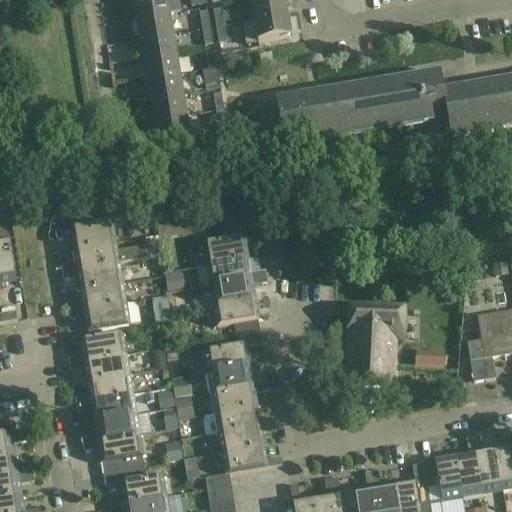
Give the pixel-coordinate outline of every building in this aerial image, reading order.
[(140,0),(133,1),(137,23),(169,18),(166,0),(140,0)] [(271,0),(251,3),(254,24),(287,18),(284,0),(271,0)] [(215,11),(218,29),(225,28),(222,10),(215,11)] [(201,14),(204,32),(211,30),(208,12),(201,14)] [(137,23),(140,44),(173,38),(169,18),(137,23)] [(291,40),(287,18),(254,24),(258,45),(291,40)] [(227,44),(225,28),(218,29),(220,45),(227,44)] [(214,46),(211,30),(204,32),(207,47),(214,46)] [(176,59),(173,38),(140,44),(144,64),(176,59)] [(208,55),(211,73),(218,71),(215,54),(208,55)] [(273,67),(273,64),(272,59),(272,56),(260,58),(260,60),(261,68),(273,67)] [(144,64),(147,84),(180,79),(176,59),(144,64)] [(221,87),(218,71),(211,73),(203,74),(205,90),(221,87)] [(494,92),(476,94),(475,86),(464,88),(465,96),(444,99),(441,76),(430,78),(431,83),(393,89),(392,81),(381,83),(383,91),(365,94),(364,86),(353,88),(354,96),(337,99),(336,90),(326,92),(327,101),(310,104),(308,95),(297,97),(299,106),(277,109),(284,151),(425,127),(433,175),(456,171),(451,141),(511,131),(511,88),(505,90),(503,81),(493,83),(494,92)] [(147,84),(151,105),(183,99),(180,79),(147,84)] [(225,113),(222,96),(214,97),(217,115),(225,113)] [(151,105),(154,125),(187,120),(183,99),(151,105)] [(225,113),(217,115),(219,130),(227,129),(225,113)] [(190,141),(187,120),(154,125),(158,146),(190,141)] [(70,233),(55,235),(56,243),(72,240),(74,254),(115,247),(111,226),(130,227),(129,220),(71,216),(74,232),(70,233)] [(145,230),(154,228),(152,217),(143,219),(145,230)] [(0,226),(0,285),(16,283),(7,225),(0,226)] [(194,238),(193,227),(182,228),(183,239),(194,238)] [(169,229),(157,230),(158,241),(170,240),(169,229)] [(204,248),(208,269),(249,262),(247,249),(262,246),(261,238),(204,248)] [(115,247),(74,254),(76,267),(60,270),(61,276),(118,267),(149,262),(147,250),(116,255),(115,247)] [(211,289),(268,280),(267,272),(251,275),(249,262),(208,269),(211,289)] [(506,265),(493,267),(495,279),(508,276),(506,265)] [(78,280),(81,294),(122,287),(118,267),(61,276),(63,283),(78,280)] [(185,292),(182,275),(165,278),(167,295),(185,292)] [(211,289),(215,309),(256,303),(253,289),(269,286),(268,280),(211,289)] [(68,316),(84,314),(125,307),(122,287),(81,294),(83,307),(67,310),(68,316)] [(188,313),(185,295),(167,298),(170,316),(188,313)] [(168,310),(166,299),(152,302),(154,313),(168,310)] [(234,327),(236,339),(261,335),(256,303),(215,309),(218,330),(234,327)] [(125,307),(84,314),(68,316),(69,323),(83,321),(85,321),(87,335),(129,328),(125,307)] [(346,391),(364,392),(394,392),(395,343),(403,343),(404,313),(349,311),(346,391)] [(2,325),(17,322),(15,313),(0,315),(2,325)] [(505,358),(511,356),(511,314),(498,317),(505,358)] [(492,360),(505,358),(498,317),(477,321),(481,344),(467,347),(474,385),(496,381),(492,360)] [(261,335),(236,339),(238,350),(206,355),(209,377),(251,370),(247,349),(263,346),(261,335)] [(81,344),(83,358),(68,361),(69,368),(126,358),(122,337),(81,344)] [(151,354),(153,365),(165,363),(163,352),(151,354)] [(414,354),(414,371),(444,370),(444,354),(414,354)] [(86,372),(88,385),(129,379),(126,358),(69,368),(70,375),(86,372)] [(253,383),(251,370),(209,377),(213,397),(269,388),(268,380),(253,383)] [(132,398),(129,379),(88,385),(90,399),(75,401),(76,408),(132,398)] [(172,383),(175,403),(189,400),(185,381),(172,383)] [(213,397),(216,417),(257,410),(255,397),(270,394),(269,388),(213,397)] [(146,398),(147,407),(154,406),(152,396),(146,398)] [(159,399),(161,413),(174,410),(172,396),(159,399)] [(92,412),(95,425),(136,419),(132,398),(76,408),(77,414),(92,412)] [(179,422),(190,421),(187,401),(175,403),(179,422)] [(259,423),(257,410),(216,417),(219,437),(276,428),(275,420),(259,423)] [(166,434),(178,432),(175,412),(163,414),(166,434)] [(81,442),(82,448),(139,439),(136,419),(95,425),(97,439),(81,442)] [(219,437),(223,457),(264,451),(261,436),(277,434),(276,428),(219,437)] [(510,450),(496,452),(503,493),(511,491),(511,433),(507,435),(510,450)] [(0,440),(0,462),(14,460),(11,447),(27,444),(26,436),(0,440)] [(143,460),(139,439),(98,446),(82,448),(84,455),(99,452),(103,477),(128,474),(145,471),(143,460)] [(482,497),(503,493),(496,452),(483,454),(480,439),(473,440),(482,497)] [(469,457),(456,459),(463,500),(482,497),(473,440),(466,441),(469,457)] [(165,447),(169,466),(182,463),(179,445),(165,447)] [(266,463),(264,451),(223,457),(226,478),(229,477),(282,469),(281,461),(266,463)] [(439,490),(440,500),(441,504),(463,500),(456,459),(435,463),(435,465),(424,467),(428,492),(439,490)] [(0,483),(33,478),(32,471),(16,474),(14,460),(0,462),(0,483)] [(424,467),(412,469),(415,485),(394,488),(398,511),(420,511),(417,493),(428,492),(424,467)] [(128,474),(103,477),(105,489),(121,487),(125,507),(166,500),(162,479),(147,481),(145,471),(128,474)] [(378,475),(372,476),(377,511),(398,511),(394,488),(381,490),(378,475)] [(367,492),(354,495),(356,511),(377,511),(372,476),(365,477),(367,492)] [(231,489),(229,477),(226,478),(205,481),(207,493),(231,489)] [(0,483),(0,503),(21,500),(18,488),(34,485),(33,478),(0,483)] [(336,511),(356,511),(354,495),(341,497),(338,481),(331,482),(336,511)] [(327,499),(314,501),(315,511),(336,511),(331,482),(324,483),(327,499)] [(293,511),(315,511),(314,501),(301,503),(298,488),(290,489),(293,511)] [(207,493),(209,505),(234,501),(231,489),(207,493)] [(439,490),(428,492),(430,502),(440,500),(439,490)] [(125,511),(181,511),(180,498),(166,500),(125,507),(125,511)] [(0,511),(38,511),(35,511),(22,511),(21,500),(0,503),(0,511)] [(209,505),(210,511),(235,511),(234,501),(209,505)]
